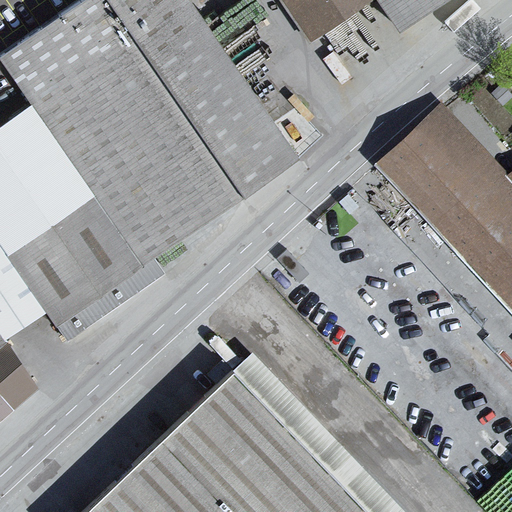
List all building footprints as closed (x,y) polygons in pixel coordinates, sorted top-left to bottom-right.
[(39,107),(145,259),(293,157),(183,0),(89,0),(41,34),(5,59),(39,107)] [(286,0),(312,37),(365,0),(382,0),(401,27),(440,0),(286,0)] [(0,133),(0,232),(60,318),(145,259),(39,107),(0,133)] [(436,110),(380,163),(511,302),(511,183),(508,187),(436,110)] [(0,411),(31,384),(0,347),(0,337),(36,315),(0,258),(0,411)] [(464,360),(511,411),(511,365),(487,339),(464,360)] [(101,511),(389,511),(253,369),(101,511)]
